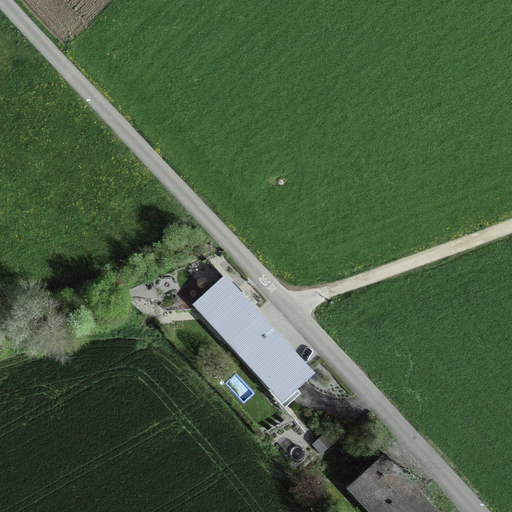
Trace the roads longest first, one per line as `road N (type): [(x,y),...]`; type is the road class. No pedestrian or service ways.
road 1 (residential): [(226,242),(467,511)]
road 2 (unclassified): [(1,0),(226,242)]
road 3 (track): [(511,230),(290,311)]
